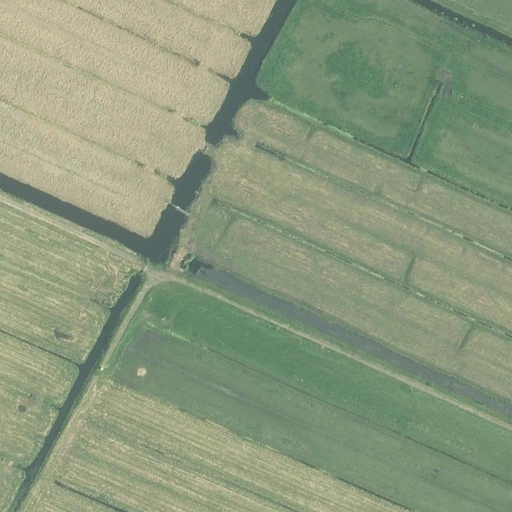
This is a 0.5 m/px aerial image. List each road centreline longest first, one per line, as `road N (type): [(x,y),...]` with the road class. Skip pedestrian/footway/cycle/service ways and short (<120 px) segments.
road 1 (track): [(156,270),(511,430)]
road 2 (track): [(23,511),(156,270)]
road 3 (track): [(0,198),(156,270)]
